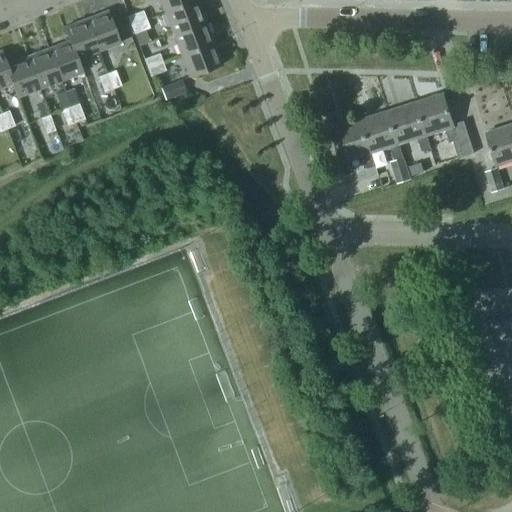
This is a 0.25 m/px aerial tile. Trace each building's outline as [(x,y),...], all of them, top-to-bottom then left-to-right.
[(159,0),(164,13),(195,0),(159,0)] [(195,0),(164,13),(172,35),(204,21),(196,0),(195,0)] [(107,11),(87,18),(98,51),(119,43),(107,11)] [(142,11),(127,17),(130,25),(145,19),(142,11)] [(87,18),(66,25),(62,27),(67,40),(70,47),(73,46),(78,58),(98,51),(87,18)] [(145,19),(130,25),(133,33),(148,27),(145,19)] [(172,35),(181,57),(213,44),(204,21),(172,35)] [(78,58),(73,46),(70,47),(67,40),(50,47),(61,80),(83,72),(78,58)] [(213,44),(181,57),(188,77),(221,65),(213,44)] [(50,47),(28,54),(39,88),(61,80),(50,47)] [(1,51),(0,50),(0,86),(10,83),(5,70),(8,69),(6,62),(1,51)] [(28,54),(6,62),(8,69),(5,70),(10,83),(15,96),(39,88),(28,54)] [(143,60),(146,68),(161,62),(158,54),(143,60)] [(161,62),(146,68),(150,76),(164,70),(161,62)] [(114,70),(106,73),(112,88),(120,85),(114,70)] [(112,88),(106,73),(98,77),(103,91),(112,88)] [(160,88),(165,100),(186,92),(181,80),(160,88)] [(426,135),(444,129),(449,142),(458,140),(443,94),(415,103),(425,135),(426,135)] [(83,118),(77,103),(69,107),(74,121),(83,118)] [(421,151),(430,148),(426,135),(425,135),(415,103),(388,112),(398,143),(417,137),(421,151)] [(74,121),(69,107),(60,110),(66,124),(74,121)] [(6,111),(0,113),(0,118),(4,128),(12,125),(6,111)] [(394,160),(403,157),(398,143),(388,112),(360,121),(370,152),(371,152),(389,146),(394,160)] [(53,130),(48,115),(40,118),(45,133),(53,130)] [(360,121),(332,130),(342,161),(362,155),(366,169),(375,166),(371,152),(370,152),(360,121)] [(511,124),(486,133),(496,165),(511,159),(511,124)] [(394,160),(389,161),(396,183),(409,179),(403,157),(394,160)] [(347,161),(338,164),(342,176),(351,173),(347,161)] [(366,169),(357,172),(360,181),(378,175),(375,166),(366,169)] [(497,166),(485,169),(491,191),(503,187),(497,166)]
